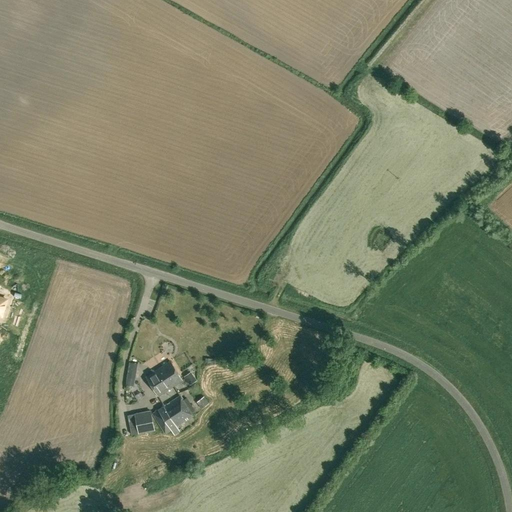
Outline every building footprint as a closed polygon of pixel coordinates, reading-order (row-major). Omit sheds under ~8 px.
[(0,326),(8,329),(17,304),(0,298),(0,326)] [(263,358),(252,362),(257,373),(267,368),(263,358)] [(158,395),(183,380),(171,361),(146,377),(158,395)] [(128,370),(127,378),(134,379),(136,372),(128,370)] [(184,376),(189,385),(196,380),(191,371),(184,376)] [(187,398),(184,399),(181,395),(152,413),(165,434),(194,415),(192,412),(195,410),(187,398)] [(139,434),(155,431),(151,410),(135,414),(128,415),(132,435),(138,433),(139,434)]
